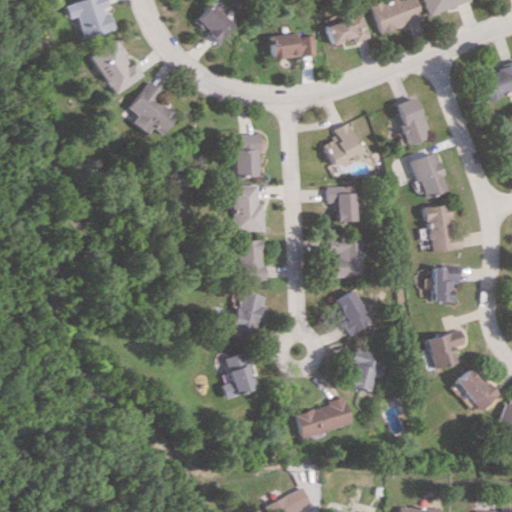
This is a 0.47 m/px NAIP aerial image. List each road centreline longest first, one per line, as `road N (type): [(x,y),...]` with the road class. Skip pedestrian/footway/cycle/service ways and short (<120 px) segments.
road 1 (residential): [(511,22),(433,57),(283,94),(235,89),(199,73),(161,48),(134,0)]
road 2 (residential): [(283,94),(295,350)]
road 3 (residential): [(511,199),(489,204),(486,322),(511,362)]
road 4 (residential): [(433,57),(489,204)]
